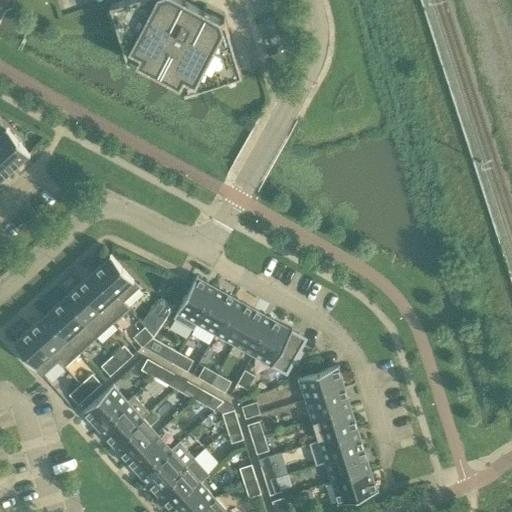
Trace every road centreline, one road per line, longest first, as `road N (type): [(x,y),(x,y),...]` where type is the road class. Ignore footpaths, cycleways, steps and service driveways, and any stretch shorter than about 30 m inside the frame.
road 1 (residential): [(200,239),(216,262),(320,320),(348,346),(389,453)]
road 2 (residential): [(200,239),(222,225),(311,65),(311,0)]
road 3 (residential): [(0,296),(81,221),(104,210),(200,239)]
